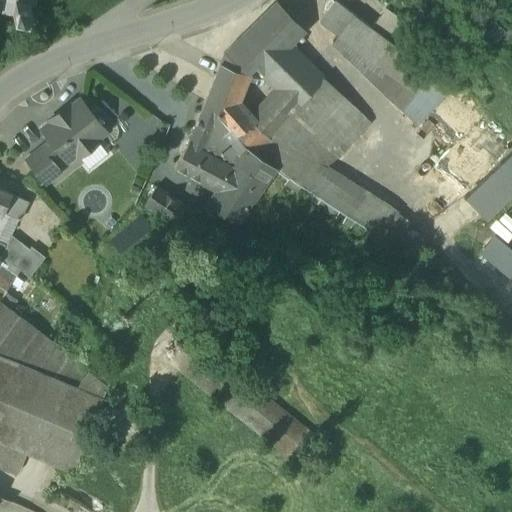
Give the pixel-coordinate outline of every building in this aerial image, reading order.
[(0,0),(0,12),(13,15),(12,17),(27,21),(31,4),(15,1),(15,0),(0,0)] [(277,2),(223,55),(220,64),(239,71),(245,59),(264,78),(292,47),(306,32),(277,2)] [(354,15),(337,3),(321,23),(338,36),(354,15)] [(386,10),(372,29),(391,43),(405,24),(386,10)] [(338,36),(333,43),(398,108),(415,116),(437,88),(372,29),(354,15),(338,36)] [(324,80),(292,47),(264,78),(276,90),(256,110),(279,130),(291,116),(324,80)] [(256,110),(249,118),(234,103),(246,74),(239,71),(220,64),(205,102),(236,137),(237,136),(244,144),(256,154),(279,130),(256,110)] [(324,80),(291,116),(332,155),(364,119),(324,80)] [(61,119),(57,120),(43,131),(67,162),(77,154),(80,158),(97,144),(95,141),(104,133),(80,102),(67,112),(66,115),(64,117),(61,119)] [(236,137),(205,102),(199,117),(214,127),(241,158),(246,149),(236,137)] [(332,155),(291,116),(279,130),(256,154),(256,155),(289,179),(289,180),(306,192),(383,242),(385,240),(396,247),(412,228),(319,169),(332,155)] [(214,127),(199,117),(190,141),(175,168),(216,191),(230,175),(233,169),(201,150),(214,127)] [(256,155),(246,148),(246,149),(241,158),(233,169),(230,175),(259,192),(252,203),(265,212),(289,179),(256,155)] [(60,173),(42,151),(26,163),(44,186),(60,173)] [(511,160),(466,205),(486,226),(511,200),(511,160)] [(230,175),(216,191),(207,207),(236,226),(252,203),(259,192),(230,175)] [(187,209),(156,188),(144,206),(175,227),(187,209)] [(0,190),(0,212),(2,214),(11,196),(0,190)] [(27,203),(11,196),(2,214),(19,221),(27,203)] [(479,256),(511,279),(511,277),(511,251),(492,238),(479,256)] [(24,248),(19,260),(5,254),(0,264),(0,286),(10,291),(18,271),(35,277),(44,256),(24,248)] [(0,303),(0,467),(15,474),(25,452),(71,471),(107,384),(0,303)] [(314,434),(189,332),(168,357),(293,459),(314,434)]
